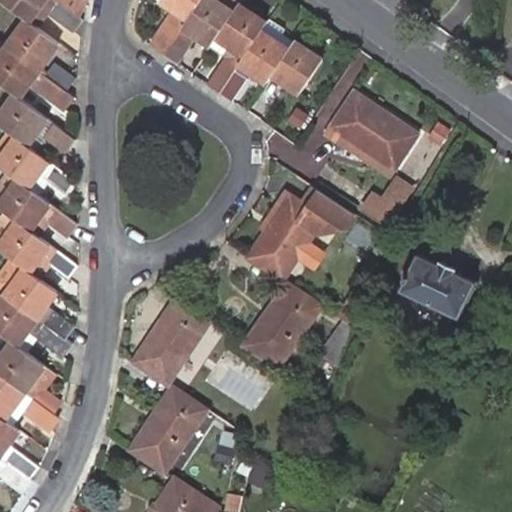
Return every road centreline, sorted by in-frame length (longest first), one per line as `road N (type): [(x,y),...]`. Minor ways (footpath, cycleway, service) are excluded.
road 1 (residential): [(106,59),(150,73),(236,129),(247,179),(201,236),(177,251),(106,264)]
road 2 (residential): [(106,264),(99,373),(86,428),(41,511)]
road 3 (residential): [(106,59),(106,264)]
road 4 (residential): [(348,0),(511,117)]
